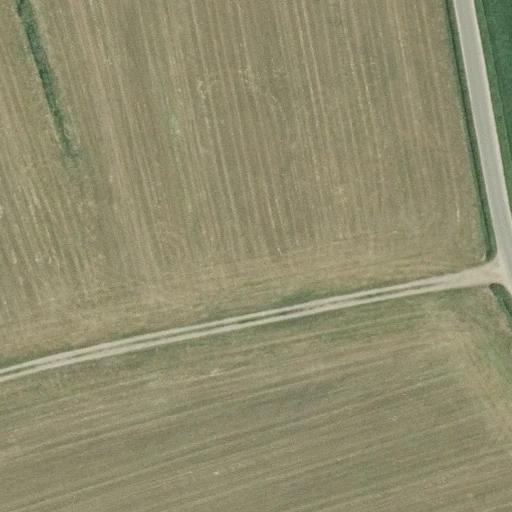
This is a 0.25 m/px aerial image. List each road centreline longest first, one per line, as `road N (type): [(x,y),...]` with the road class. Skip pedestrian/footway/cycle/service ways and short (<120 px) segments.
road 1 (track): [(508,269),(0,376)]
road 2 (unclassified): [(511,277),(462,0)]
